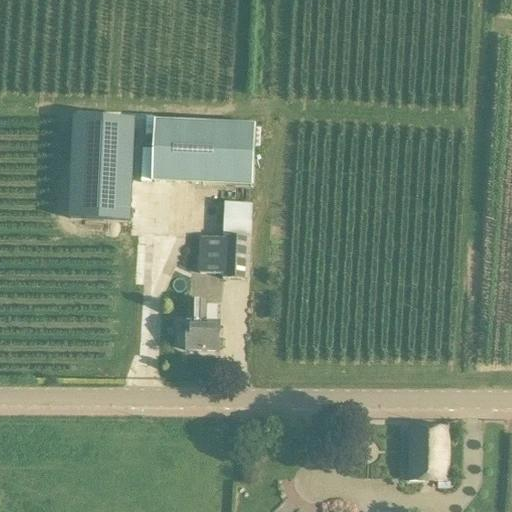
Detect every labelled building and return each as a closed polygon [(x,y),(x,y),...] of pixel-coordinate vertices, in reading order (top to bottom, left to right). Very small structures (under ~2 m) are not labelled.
[(250,191),(253,124),(150,118),(147,185),(250,191)] [(131,222),(135,122),(74,120),(70,220),(131,222)] [(250,239),(251,221),(224,220),(223,237),(223,241),(200,239),(199,275),(222,277),(222,279),(248,281),(250,239)] [(180,348),(187,348),(187,352),(218,353),(219,325),(205,325),(205,303),(189,302),(189,324),(188,324),(187,334),(180,334),(177,337),(177,345),(180,348)] [(408,482),(449,483),(450,428),(408,426),(408,482)]
